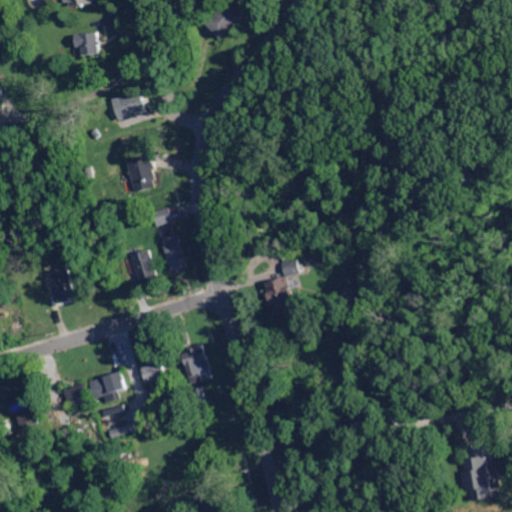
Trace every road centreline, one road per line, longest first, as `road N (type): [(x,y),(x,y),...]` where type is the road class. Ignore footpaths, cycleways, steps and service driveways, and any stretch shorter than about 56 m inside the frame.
road 1 (residential): [(284,511),(224,294),(203,180),(219,114),(304,0)]
road 2 (residential): [(0,362),(224,294)]
